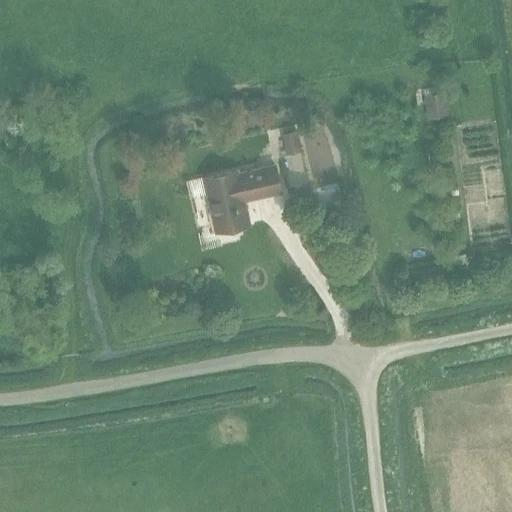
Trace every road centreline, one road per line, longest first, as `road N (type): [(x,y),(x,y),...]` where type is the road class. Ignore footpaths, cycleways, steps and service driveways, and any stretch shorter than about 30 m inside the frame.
road 1 (unclassified): [(376,511),(365,355),(254,361),(0,399)]
road 2 (track): [(365,355),(511,326)]
